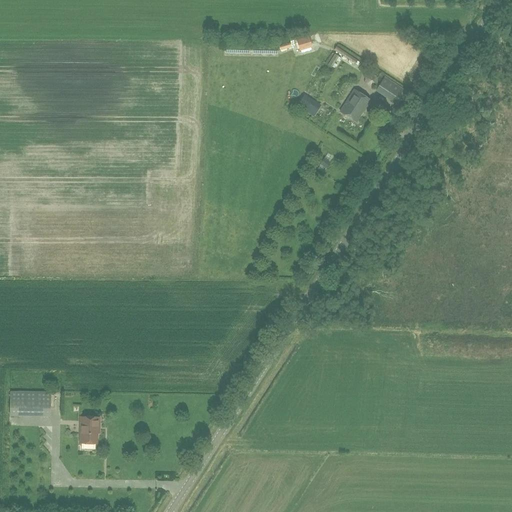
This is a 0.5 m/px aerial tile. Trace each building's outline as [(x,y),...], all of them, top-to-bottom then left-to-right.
[(308,38),(297,41),(300,50),(311,47),(308,38)] [(334,50),(342,56),(358,66),(360,62),(357,60),(357,61),(336,47),(334,50)] [(334,56),(327,67),(332,70),(339,59),(334,56)] [(399,105),(407,93),(385,79),(377,91),(399,105)] [(357,123),(371,102),(354,91),(340,112),(357,123)] [(302,99),(297,107),(305,113),(311,105),(302,99)] [(10,417),(50,417),(51,393),(10,392),(10,417)] [(80,444),(97,444),(97,434),(99,434),(99,418),(81,418),(80,444)]
